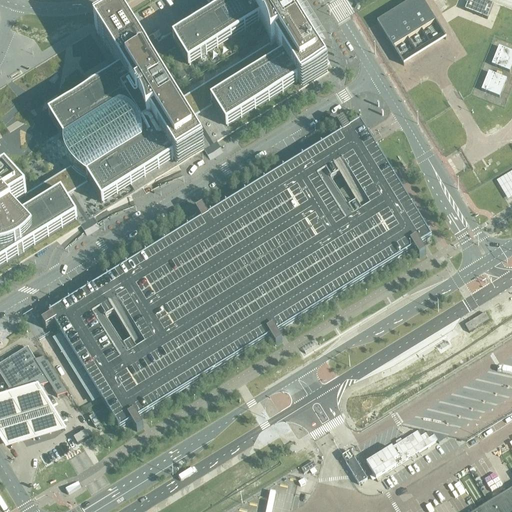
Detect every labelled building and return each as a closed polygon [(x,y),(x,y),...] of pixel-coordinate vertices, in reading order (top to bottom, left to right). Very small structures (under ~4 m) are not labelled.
[(0,276),(97,216),(279,104),(329,74),(325,67),(324,67),(297,23),(282,0),(223,0),(168,34),(169,35),(158,41),(154,34),(154,35),(153,34),(138,43),(121,15),(120,16),(119,14),(95,29),(96,31),(95,31),(122,74),(50,119),(64,141),(64,142),(64,145),(64,150),(65,154),(66,159),(68,162),(69,165),(71,167),(72,169),(73,170),(72,171),(71,170),(26,198),(2,171),(0,171),(0,276)] [(415,0),(377,23),(404,66),(446,40),(421,0),(415,0)] [(493,5),(481,0),(468,0),(465,10),(488,19),(493,5)] [(0,171),(2,171),(0,168),(0,88),(22,75),(0,38),(0,171)] [(492,65),(510,73),(511,66),(511,52),(499,47),(492,65)] [(482,91),(499,98),(507,80),(489,73),(482,91)] [(55,324),(120,430),(131,423),(137,432),(143,428),(138,419),(271,338),(276,347),(282,343),(277,334),(414,250),(419,259),(426,255),(420,246),(432,239),(369,137),(361,123),(349,130),(344,121),(337,125),(343,134),(208,217),(202,208),(196,212),(201,221),(84,293),(69,302),(49,315),(51,318),(42,324),(46,330),(55,324)] [(511,198),(511,172),(497,182),(508,201),(511,198)] [(469,333),(490,321),(485,314),(478,319),(475,320),(472,322),(470,323),(465,326),(469,333)] [(0,374),(13,395),(39,387),(49,384),(58,398),(62,396),(68,394),(46,359),(40,361),(36,362),(27,349),(0,366),(0,374)] [(37,384),(0,395),(0,440),(6,450),(67,431),(39,387),(37,384)] [(94,415),(89,418),(95,429),(101,426),(94,415)] [(93,435),(89,429),(77,436),(81,442),(93,435)] [(376,480),(438,442),(434,437),(429,440),(426,435),(421,438),(418,433),(366,465),(376,480)] [(345,462),(358,482),(365,477),(353,458),(345,462)] [(301,470),(304,475),(312,470),(316,467),(313,462),(301,470)] [(511,511),(511,489),(475,511),(511,511)] [(474,491),(468,494),(476,506),(481,503),(474,491)]
